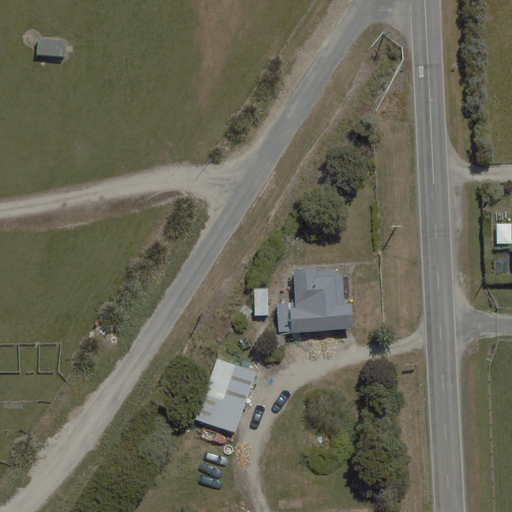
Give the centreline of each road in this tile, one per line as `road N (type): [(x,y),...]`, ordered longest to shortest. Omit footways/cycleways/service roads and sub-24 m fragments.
road 1 (residential): [(13,511),(95,420),(370,0)]
road 2 (tertiary): [(424,0),(450,511)]
